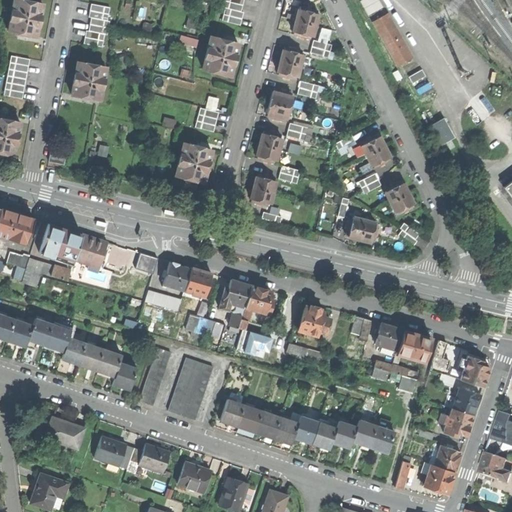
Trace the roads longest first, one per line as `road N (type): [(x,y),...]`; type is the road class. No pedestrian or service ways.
road 1 (residential): [(160,223),(182,256),(507,348)]
road 2 (residential): [(12,375),(325,479)]
road 3 (tertiary): [(160,223),(422,283)]
road 4 (residential): [(336,0),(452,229)]
road 5 (residential): [(273,0),(224,203)]
road 6 (residential): [(29,192),(66,0)]
road 7 (residential): [(507,348),(454,511)]
road 8 (residential): [(12,375),(4,402),(15,511)]
road 9 (tertiary): [(29,192),(160,223)]
